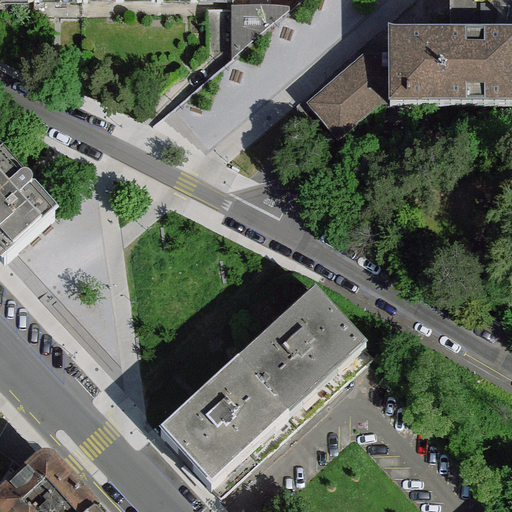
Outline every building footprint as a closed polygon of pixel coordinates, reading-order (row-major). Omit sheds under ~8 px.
[(245,10),(245,0),(233,0),(233,3),(233,10),(245,10)] [(511,0),(452,0),(452,37),(511,36),(511,0)] [(245,10),(233,10),(233,61),(239,56),(273,28),(290,13),(289,10),(245,10)] [(511,36),(452,37),(391,36),(391,60),(391,106),(392,110),(511,108),(511,36)] [(391,106),(391,60),(366,60),(309,109),(340,143),(383,106),(391,106)] [(56,221),(1,162),(0,162),(0,256),(7,265),(56,221)] [(433,246),(415,235),(401,260),(418,270),(433,246)] [(317,296),(240,367),(300,433),(372,367),(378,361),(317,296)] [(300,433),(240,367),(163,438),(223,502),(300,433)] [(94,511),(43,455),(34,455),(22,465),(0,484),(0,511),(94,511)]
